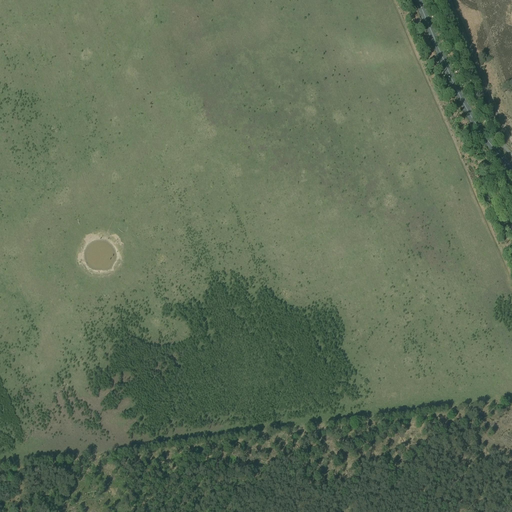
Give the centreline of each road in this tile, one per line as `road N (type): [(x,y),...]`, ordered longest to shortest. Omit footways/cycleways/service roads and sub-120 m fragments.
road 1 (primary): [(511,168),(465,107),(417,0)]
road 2 (track): [(511,141),(449,0)]
